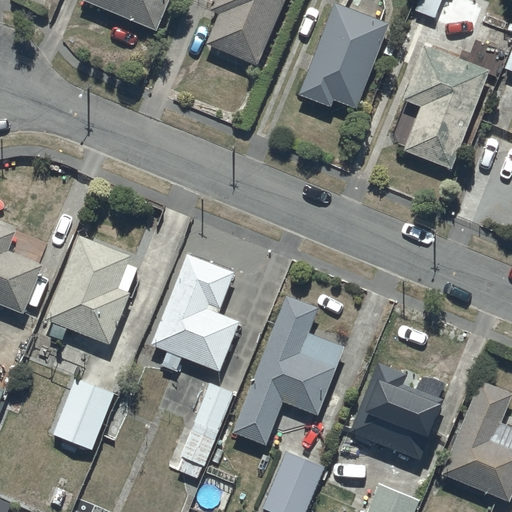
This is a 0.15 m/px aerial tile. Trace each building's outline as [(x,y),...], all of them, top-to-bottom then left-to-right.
[(93,0),(155,26),(166,0),(93,0)] [(211,0),(209,6),(219,11),(206,41),(255,62),(282,0),(211,0)] [(336,0),(333,0),(298,90),(331,103),(334,96),(355,105),(388,21),(336,0)] [(417,0),(414,8),(435,15),(440,0),(417,0)] [(488,65),(426,40),(403,94),(421,101),(403,146),(449,164),(488,65)] [(0,219),(0,300),(23,310),(43,261),(8,247),(16,226),(0,219)] [(79,232),(46,316),(65,324),(61,336),(74,341),(79,329),(109,341),(130,289),(128,288),(138,265),(127,261),(130,252),(79,232)] [(187,250),(150,341),(167,348),(161,363),(176,369),(183,353),(219,368),(240,317),(217,308),(233,269),(187,250)] [(286,291),(233,428),(266,441),(283,398),(316,412),(335,364),(299,350),(318,303),(286,291)] [(377,357),(349,428),(357,431),(352,442),(374,451),(375,449),(382,452),(385,443),(418,456),(442,396),(439,394),(445,379),(421,370),(416,384),(404,380),(408,370),(377,357)] [(77,374),(53,431),(92,446),(114,390),(77,374)] [(511,390),(511,389),(479,377),(442,470),(510,497),(511,492),(511,416),(503,413),(511,390)] [(182,454),(177,467),(197,476),(234,391),(212,381),(180,453),(182,454)] [(286,447),(262,504),(280,511),(304,511),(325,464),(286,447)] [(380,479),(366,511),(412,511),(419,496),(380,479)]
